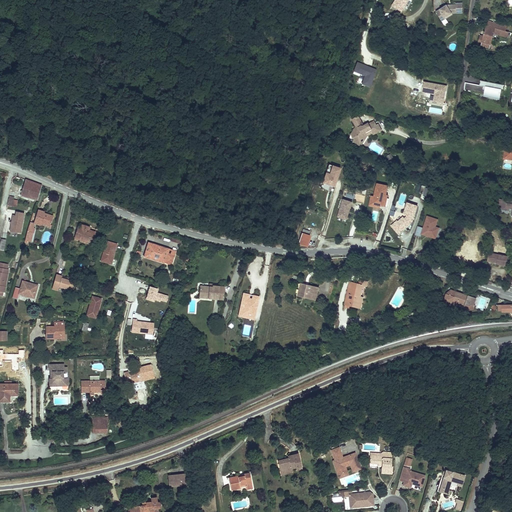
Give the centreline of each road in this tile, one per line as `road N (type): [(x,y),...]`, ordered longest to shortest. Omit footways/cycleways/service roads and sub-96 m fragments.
road 1 (tertiary): [(0,165),(151,224),(268,249),(373,252),(511,296)]
road 2 (unclassified): [(449,348),(356,369),(158,454),(0,488)]
road 3 (track): [(38,451),(93,450),(161,425),(191,402),(353,344),(421,308),(447,274)]
road 4 (unclassified): [(486,362),(492,450),(474,511)]
road 5 (track): [(398,259),(386,299),(366,317),(339,313),(346,284)]
road 6 (unknown): [(375,0),(364,52),(416,90)]
